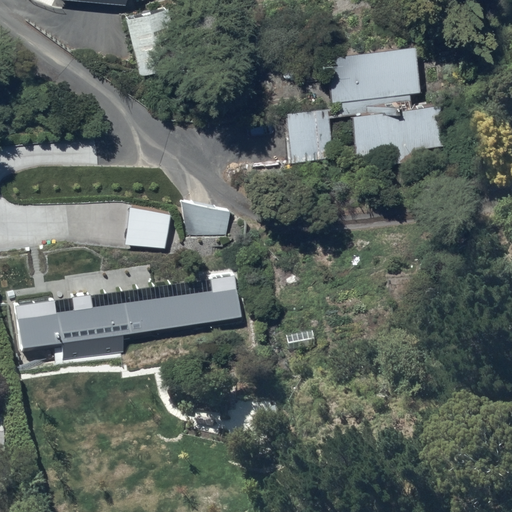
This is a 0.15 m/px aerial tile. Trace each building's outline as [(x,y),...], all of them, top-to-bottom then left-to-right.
[(154,4),(122,13),(136,63),(168,54),(154,4)] [(410,37),(320,48),(326,97),(337,95),(338,101),(283,107),(290,159),(331,154),(325,112),(348,109),(353,151),(384,147),(387,170),(446,163),(438,96),(417,98),(410,37)] [(230,211),(182,201),(186,235),(226,235),(230,211)] [(170,215),(131,208),(125,245),(165,248),(170,215)] [(120,324),(238,308),(235,279),(90,297),(86,267),(65,270),(68,294),(70,294),(72,304),(51,307),(50,296),(14,301),(20,347),(31,345),(33,357),(47,355),(47,353),(50,352),(48,334),(57,333),(60,357),(123,348),(120,324)] [(118,423),(87,434),(92,447),(123,437),(118,423)]
